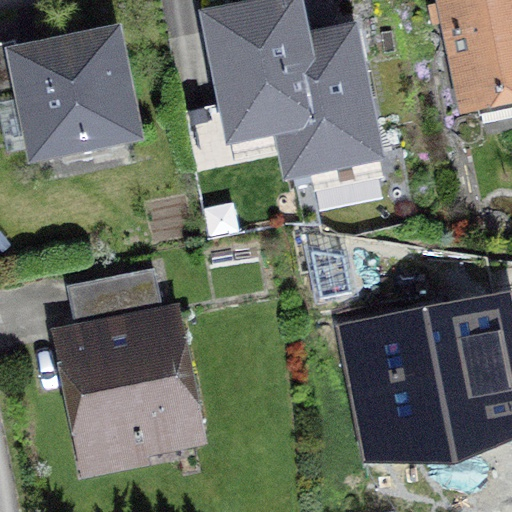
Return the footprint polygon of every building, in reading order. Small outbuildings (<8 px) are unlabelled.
[(511,0),(456,0),(445,2),(466,103),(511,93),(511,0)] [(233,136),(281,127),(281,125),(299,121),(282,40),(300,36),(293,3),(209,20),(233,136)] [(299,121),(281,125),(281,127),(295,185),(312,182),(309,168),(374,155),(350,35),(301,44),(300,36),(282,40),(299,121)] [(130,133),(111,40),(18,59),(14,41),(0,43),(0,102),(26,97),(37,152),(130,133)] [(67,351),(85,439),(130,430),(134,448),(193,436),(169,319),(162,320),(152,271),(78,286),(91,346),(67,351)] [(495,309),(357,335),(376,433),(436,421),(439,433),(478,425),(476,413),(511,406),(511,398),(508,379),(511,378),(511,317),(497,320),(495,309)]
